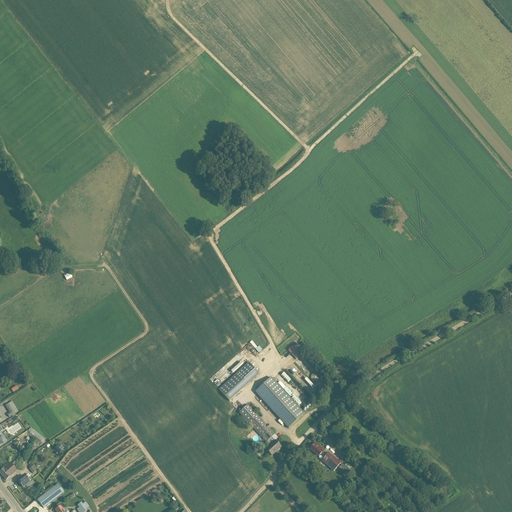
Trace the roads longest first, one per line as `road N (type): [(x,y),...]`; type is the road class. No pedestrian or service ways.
road 1 (track): [(189,511),(94,380),(93,368),(148,327),(100,264)]
road 2 (track): [(277,355),(210,236),(308,150)]
road 3 (track): [(168,0),(173,19),(308,150)]
road 4 (track): [(346,393),(511,291)]
road 5 (track): [(410,57),(308,150)]
